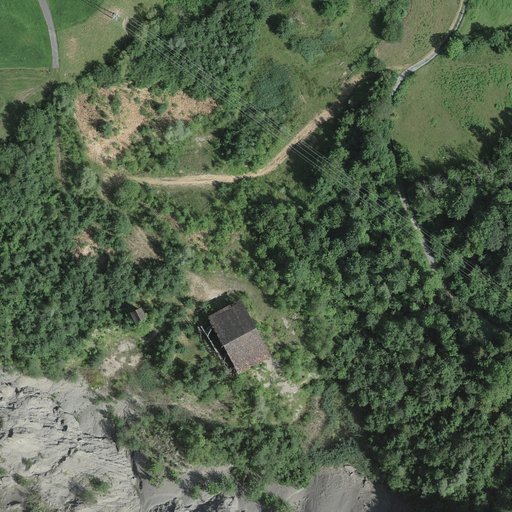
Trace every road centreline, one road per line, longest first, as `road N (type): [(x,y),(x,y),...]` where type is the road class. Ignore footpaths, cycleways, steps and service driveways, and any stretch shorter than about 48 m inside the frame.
road 1 (track): [(511,331),(446,290),(422,252),(389,150),(387,100),(401,77),(449,37),(464,0)]
road 2 (track): [(56,69),(54,133),(68,197),(83,217),(135,241),(197,291)]
